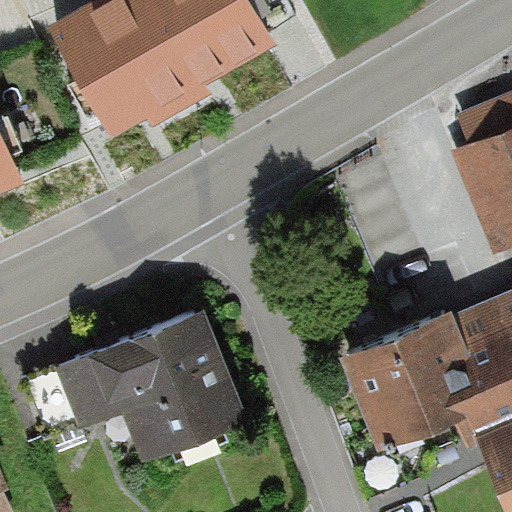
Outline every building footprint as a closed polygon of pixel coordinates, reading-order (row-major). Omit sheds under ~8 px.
[(101,0),(47,31),(111,142),(147,121),(152,130),(211,96),(207,90),(277,49),(248,0),(101,0)] [(511,80),(458,103),(469,128),(449,137),(493,239),(511,230),(511,80)] [(0,199),(26,188),(0,127),(0,199)] [(511,272),(455,296),(452,286),(339,333),(378,424),(455,392),(470,430),(482,425),(477,411),(511,396),(511,272)] [(91,332),(55,348),(80,408),(122,391),(143,441),(249,397),(201,283),(134,311),(90,330),(91,332)] [(511,396),(477,411),(482,425),(490,443),(511,496),(511,396)] [(0,442),(0,511),(17,508),(3,468),(10,465),(0,442)]
